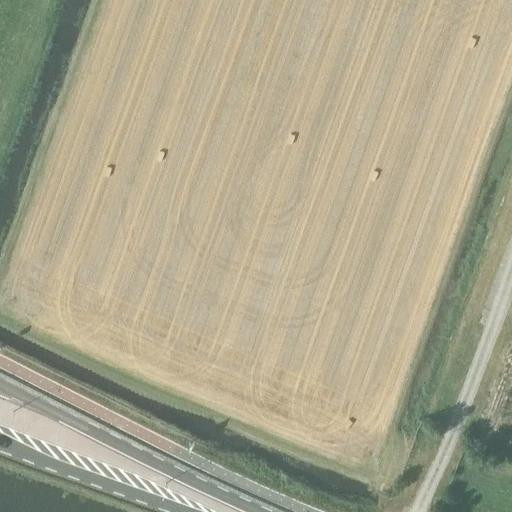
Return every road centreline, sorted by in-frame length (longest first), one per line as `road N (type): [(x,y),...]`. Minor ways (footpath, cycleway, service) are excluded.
road 1 (primary): [(261,511),(0,390)]
road 2 (primary): [(0,439),(196,511)]
